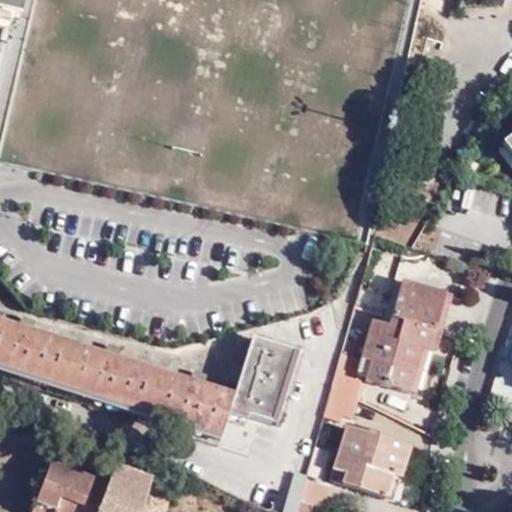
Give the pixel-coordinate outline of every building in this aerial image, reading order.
[(0,0),(0,6),(18,11),(20,0),(0,0)] [(402,34),(414,36),(417,23),(405,20),(402,34)] [(397,55),(409,57),(412,45),(400,42),(397,55)] [(426,356),(441,300),(399,288),(386,332),(373,328),(363,362),(358,379),(367,382),(366,385),(408,397),(420,354),(426,356)] [(228,409),(247,415),(270,422),(294,349),(253,336),(243,366),(235,363),(232,374),(240,376),(235,392),(205,382),(208,373),(196,369),(193,378),(120,357),(123,348),(109,343),(106,352),(32,330),(34,321),(22,317),(19,326),(0,319),(0,365),(220,431),(226,416),(228,409)] [(277,424),(301,352),(294,349),(270,422),(277,424)] [(334,393),(351,401),(358,379),(363,362),(344,356),(334,393)] [(0,371),(218,438),(220,431),(0,365),(0,371)] [(351,401),(334,393),(327,419),(340,423),(342,415),(346,416),(351,401)] [(226,416),(245,421),(247,415),(228,409),(226,416)] [(336,473),(346,476),(343,486),(343,488),(388,500),(395,479),(402,481),(405,481),(414,449),(347,428),(333,472),(336,473)] [(98,511),(105,496),(91,490),(102,463),(59,445),(30,511),(98,511)] [(158,511),(170,487),(135,472),(117,511),(158,511)] [(343,486),(346,476),(336,473),(333,482),(343,486)] [(302,511),(311,479),(311,477),(299,474),(287,511),(302,511)] [(336,489),(311,479),(302,511),(319,511),(322,504),(330,506),(336,489)] [(395,479),(388,500),(395,502),(402,481),(395,479)]
